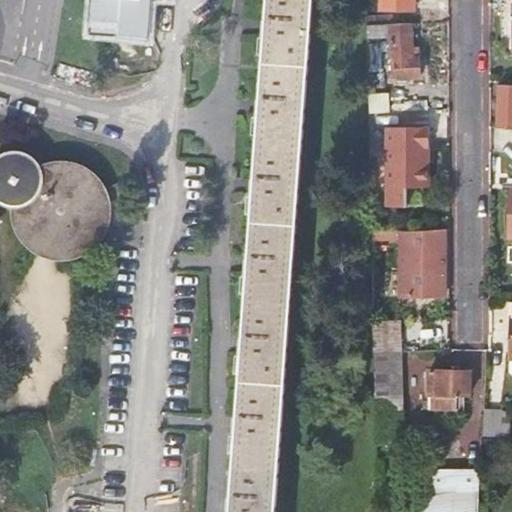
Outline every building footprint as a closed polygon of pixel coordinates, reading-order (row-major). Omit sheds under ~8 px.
[(149,32),(148,32),(149,0),(101,0),(100,29),(95,28),(95,33),(149,38),(151,37),(151,35),(151,33),(149,32)] [(271,511),(310,0),(266,0),(265,22),(259,103),(253,186),(247,267),(241,340),(235,419),(229,497),(228,511),(271,511)] [(412,0),(380,0),(380,12),(413,12),(412,0)] [(417,59),(412,59),(411,28),(390,27),(391,60),(396,60),(397,82),(418,81),(417,59)] [(495,130),(511,130),(511,87),(496,87),(495,130)] [(372,97),(372,114),(384,113),(383,97),(372,97)] [(385,128),(384,206),(405,207),(406,188),(423,188),(424,186),(426,182),(427,170),(422,166),(423,148),(427,149),(428,129),(385,128)] [(23,153),(13,152),(4,155),(0,157),(0,204),(5,208),(20,209),(23,226),(29,236),(38,245),(48,250),(60,252),(69,252),(80,248),(93,237),(99,227),(101,216),(100,202),(95,191),(83,178),(66,172),(49,172),(42,170),(32,158),(23,153)] [(443,296),(442,230),(383,231),(384,239),(406,239),(407,250),(415,250),(415,257),(421,257),(422,297),(443,296)] [(390,295),(402,295),(402,285),(390,285),(390,295)] [(392,334),(392,352),(405,351),(419,350),(419,344),(443,343),(443,332),(392,334)] [(392,352),(376,352),(379,445),(384,446),(388,445),(406,445),(405,410),(405,405),(405,351),(392,352)] [(457,396),(475,395),(475,370),(428,368),(428,410),(455,410),(457,396)] [(480,410),(479,436),(507,437),(507,411),(480,410)] [(480,511),(481,471),(426,470),(424,511),(480,511)]
